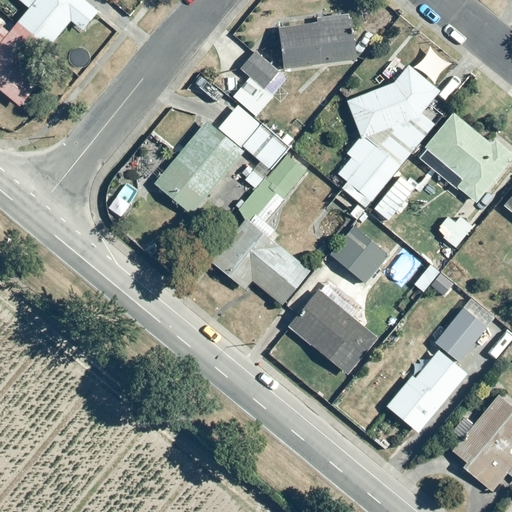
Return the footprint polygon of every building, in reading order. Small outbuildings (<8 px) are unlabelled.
[(24,14),(17,22),(46,48),(47,47),(70,21),(81,30),(97,13),(82,0),(19,0),(29,8),(24,14)] [(46,48),(17,22),(14,25),(0,12),(0,90),(19,107),(36,87),(23,74),(46,48)] [(357,58),(349,14),(277,25),(284,70),(357,58)] [(289,80),(257,49),(240,68),(247,75),(230,94),(254,116),(289,80)] [(362,136),(334,171),(347,182),(341,189),(365,208),(433,124),(420,113),(438,91),(414,71),(346,103),(362,136)] [(255,188),(284,151),(288,147),(235,105),(217,127),(258,159),(243,178),(255,188)] [(490,144),(453,114),(425,148),(463,180),(457,188),(476,203),(511,158),(511,154),(493,139),(490,144)] [(241,153),(201,119),(184,140),(187,143),(153,183),(190,214),(241,153)] [(261,232),(309,171),(284,151),(255,188),(236,212),(245,220),(210,262),(244,289),(251,280),(281,305),(309,271),(261,232)] [(511,194),(503,205),(511,213),(511,194)] [(472,228),(449,210),(432,231),(455,249),(472,228)] [(388,256),(353,226),(329,254),(364,284),(388,256)] [(453,280),(425,266),(415,287),(425,292),(429,285),(446,294),(453,280)] [(339,306),(319,289),(288,328),(347,374),(376,338),(350,317),(358,306),(347,297),(339,306)] [(493,317),(469,298),(433,342),(457,362),(493,317)] [(464,374),(431,347),(384,406),(418,432),(464,374)] [(511,407),(496,395),(448,457),(492,491),(506,472),(511,476),(511,407)]
